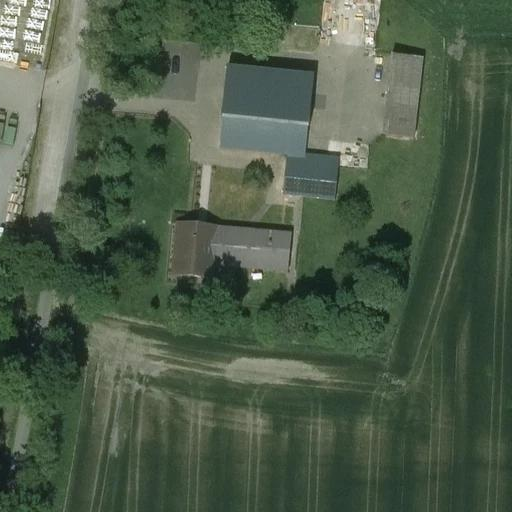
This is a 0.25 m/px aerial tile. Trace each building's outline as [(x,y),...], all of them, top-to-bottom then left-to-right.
[(423,61),(393,57),(384,137),(415,141),(423,61)] [(315,78),(228,69),(223,121),(224,121),(309,130),(310,130),(315,78)] [(309,130),(224,121),(221,149),(290,157),(286,196),(335,202),(338,171),(315,168),(316,160),(306,159),(309,130)] [(291,237),(216,231),(180,227),(175,277),(212,281),(213,267),(288,274),(288,275),(289,275),(292,236),(291,236),(291,237)] [(371,317),(360,316),(359,332),(370,333),(371,317)]
